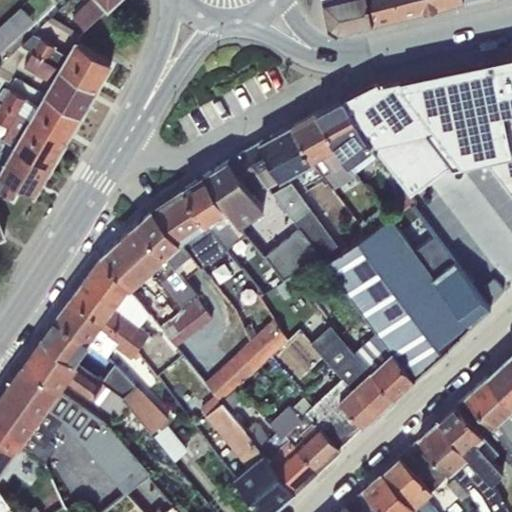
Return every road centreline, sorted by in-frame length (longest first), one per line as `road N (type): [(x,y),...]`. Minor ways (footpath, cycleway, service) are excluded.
road 1 (residential): [(297,511),(511,308)]
road 2 (secondary): [(0,328),(125,137)]
road 3 (residential): [(125,137),(153,154),(182,157),(313,84)]
road 4 (tertiary): [(511,19),(345,58),(324,54)]
